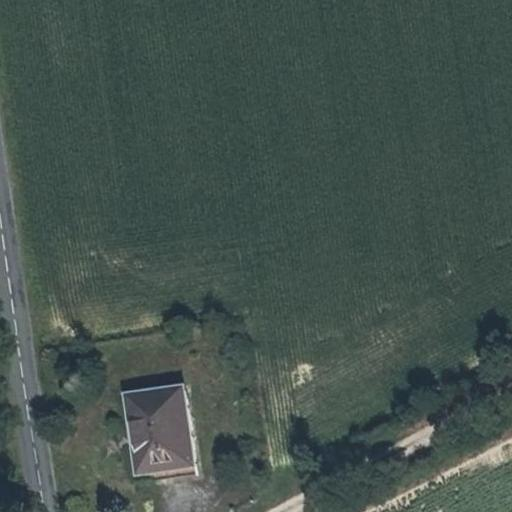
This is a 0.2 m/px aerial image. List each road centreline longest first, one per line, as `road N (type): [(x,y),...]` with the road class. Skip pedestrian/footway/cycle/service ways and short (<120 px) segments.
road 1 (tertiary): [(49,511),(0,180)]
road 2 (track): [(293,511),(511,399)]
